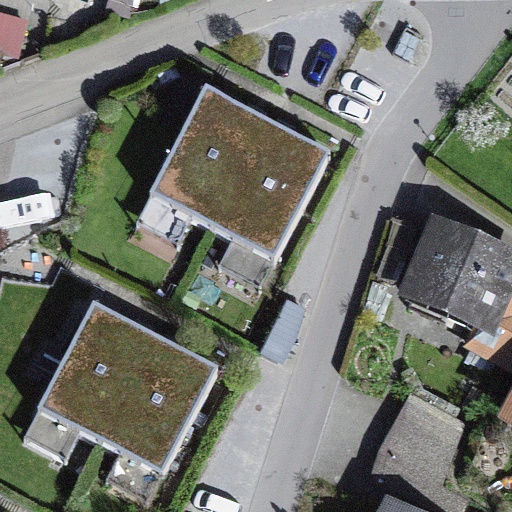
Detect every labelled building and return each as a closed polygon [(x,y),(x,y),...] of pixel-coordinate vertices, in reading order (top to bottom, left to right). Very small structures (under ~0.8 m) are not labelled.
[(0,53),(16,59),(26,25),(0,17),(0,53)] [(205,96),(149,202),(212,235),(268,129),(205,96)] [(274,267),(330,161),(268,129),(212,235),(274,267)] [(410,298),(488,331),(511,272),(511,266),(437,235),(410,298)] [(288,304),(261,357),(277,366),(304,312),(288,304)] [(100,450),(155,344),(93,311),(37,417),(80,439),(100,450)] [(155,344),(100,450),(162,482),(217,376),(155,344)] [(380,454),(371,481),(427,511),(461,511),(467,501),(442,487),(463,428),(410,398),(380,454)]
